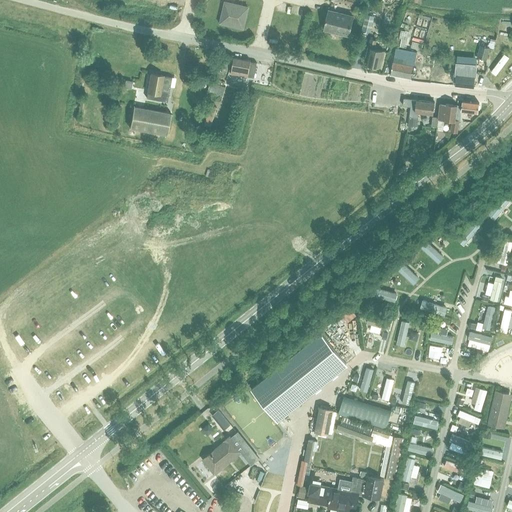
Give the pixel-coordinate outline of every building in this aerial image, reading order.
[(221,21),(242,25),(247,5),(225,1),(221,21)] [(328,10),(324,28),(348,34),(353,16),(328,10)] [(366,13),(362,30),(371,32),(375,16),(366,13)] [(369,47),(367,55),(369,56),(367,64),(371,65),(373,68),(376,68),(378,67),(379,67),(381,59),(383,59),(385,51),(375,48),(377,40),(371,39),(369,47)] [(490,47),(481,45),(478,56),(487,59),(490,47)] [(391,74),(412,78),(417,51),(396,47),(393,63),(391,74)] [(252,60),(235,57),(232,73),(255,77),(257,62),(251,61),(252,60)] [(457,73),(456,85),(475,87),(476,69),(477,65),(477,63),(458,61),(457,73)] [(148,92),(146,98),(167,102),(168,96),(172,77),(163,75),(151,73),(148,92)] [(213,82),(210,92),(222,96),(226,86),(213,82)] [(435,102),(405,98),(404,105),(411,106),(409,125),(418,126),(419,111),(433,113),(435,102)] [(462,105),(457,104),(456,118),(461,119),(462,110),(469,111),(468,113),(473,114),(473,112),(479,112),(480,102),(463,100),(462,105)] [(456,118),(457,104),(446,103),(446,104),(440,103),(438,120),(445,121),(445,119),(452,120),(451,133),(457,134),(459,120),(460,121),(461,119),(456,118)] [(134,106),(130,128),(167,135),(171,113),(134,106)] [(463,245),(472,231),(464,225),(455,239),(463,245)] [(435,262),(441,255),(423,238),(416,245),(435,262)] [(399,259),(392,266),(410,284),(417,277),(399,259)] [(393,300),(395,292),(370,285),(368,294),(393,300)] [(431,310),(431,311),(443,313),(444,304),(419,299),(418,307),(431,310)] [(351,306),(342,313),(348,321),(357,314),(351,306)] [(498,325),(504,327),(508,316),(503,314),(498,325)] [(366,329),(380,330),(381,318),(367,317),(366,329)] [(393,342),(401,344),(407,321),(399,319),(393,342)] [(328,333),(336,345),(354,333),(346,321),(328,333)] [(429,339),(437,341),(441,324),(433,322),(429,339)] [(464,338),(480,342),(482,332),(467,328),(464,338)] [(320,332),(251,388),(277,421),(347,365),(320,332)] [(489,334),(487,344),(496,345),(498,335),(489,334)] [(465,362),(468,350),(460,349),(457,361),(465,362)] [(382,376),(380,398),(388,399),(390,377),(382,376)] [(399,401),(407,403),(412,383),(405,381),(399,401)] [(424,382),(420,395),(438,400),(441,387),(424,382)] [(455,383),(454,394),(461,395),(462,384),(455,383)] [(470,400),(473,400),(472,407),(480,409),(485,388),(473,385),(470,400)] [(463,392),(470,395),(472,388),(465,386),(463,392)] [(509,394),(496,391),(488,424),(501,427),(509,394)] [(386,428),(392,410),(357,400),(344,396),(338,414),(386,428)] [(320,407),(316,431),(328,434),(332,410),(320,407)] [(468,418),(470,412),(457,408),(456,414),(468,418)] [(415,414),(414,423),(434,425),(435,417),(415,414)] [(343,416),(340,425),(370,436),(374,427),(343,416)] [(450,421),(449,428),(461,430),(462,423),(450,421)] [(338,425),(336,431),(372,443),(374,438),(353,430),(345,428),(338,425)] [(375,425),(372,433),(389,438),(391,431),(375,425)] [(203,458),(203,459),(215,474),(236,456),(241,452),(252,465),(260,458),(238,431),(230,437),(230,436),(224,441),(224,442),(211,452),(210,452),(205,456),(203,458)] [(372,433),(371,436),(374,437),(373,441),(387,445),(380,476),(390,478),(394,479),(397,466),(401,446),(402,438),(390,435),(389,438),(372,433)] [(307,439),(302,459),(308,461),(313,440),(307,439)] [(490,447),(488,455),(499,458),(501,450),(490,447)] [(405,454),(401,478),(408,479),(413,455),(405,454)] [(444,458),(442,466),(458,470),(460,462),(444,458)] [(298,480),(297,485),(300,485),(303,486),(308,461),(302,460),(298,480)] [(150,463),(138,467),(141,477),(154,472),(150,463)] [(477,466),(473,482),(487,485),(491,469),(477,466)] [(311,492),(309,500),(310,500),(315,501),(316,495),(330,498),(329,500),(330,500),(328,507),(341,509),(341,506),(345,507),(345,508),(355,509),(356,510),(358,494),(380,499),(384,479),(367,475),(366,479),(354,477),(353,482),(348,481),(340,479),(338,489),(332,488),(320,486),(321,484),(312,482),(310,491),(311,492)] [(300,485),(298,496),(304,497),(307,487),(303,486),(300,485)] [(437,487),(434,494),(453,502),(456,495),(437,487)] [(408,510),(408,503),(404,503),(405,493),(397,492),(394,511),(401,511),(401,509),(408,510)] [(474,500),(469,499),(467,507),(488,511),(491,497),(476,494),(474,500)] [(150,499),(153,506),(161,502),(158,496),(150,499)] [(296,506),(308,508),(310,501),(298,498),(296,506)]
